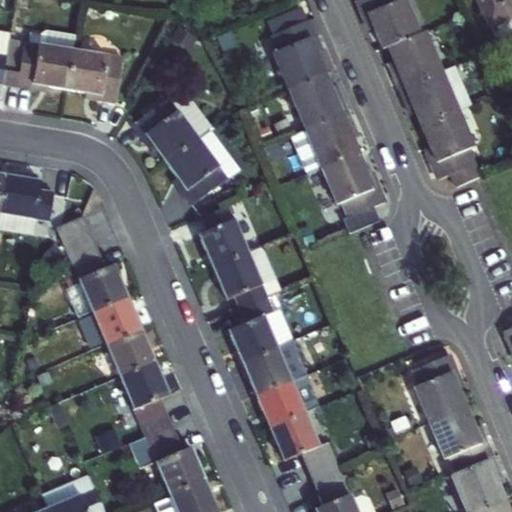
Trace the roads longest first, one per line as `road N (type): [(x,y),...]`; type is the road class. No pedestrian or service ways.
road 1 (residential): [(258,511),(113,177),(80,153),(0,137)]
road 2 (residential): [(411,189),(330,0)]
road 3 (residential): [(475,353),(470,270),(456,236),(411,189)]
road 4 (residential): [(411,189),(418,274),(475,353)]
